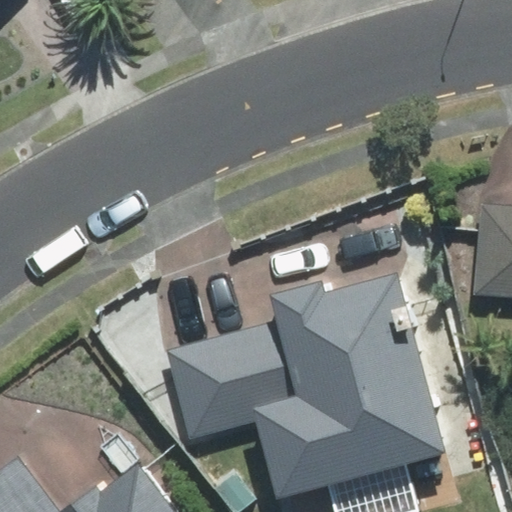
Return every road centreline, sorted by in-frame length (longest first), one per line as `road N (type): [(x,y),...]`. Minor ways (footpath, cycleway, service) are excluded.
road 1 (residential): [(338,91),(251,114),(59,198),(0,239)]
road 2 (residential): [(511,47),(338,91)]
